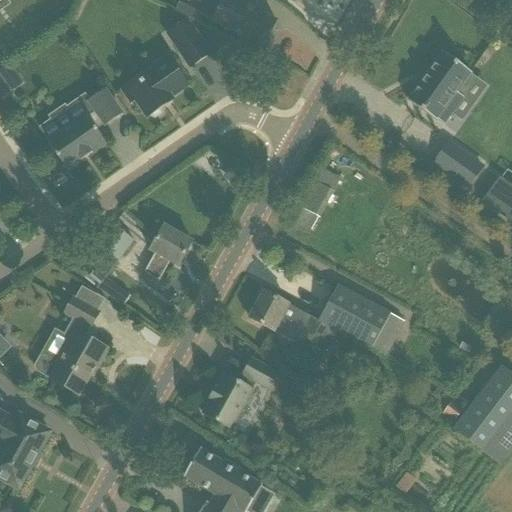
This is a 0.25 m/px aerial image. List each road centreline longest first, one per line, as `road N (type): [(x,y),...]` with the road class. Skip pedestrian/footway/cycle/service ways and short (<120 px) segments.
road 1 (tertiary): [(92,511),(300,135)]
road 2 (residential): [(60,235),(229,119),(258,119),(300,135)]
road 3 (tertiary): [(300,135),(381,0)]
